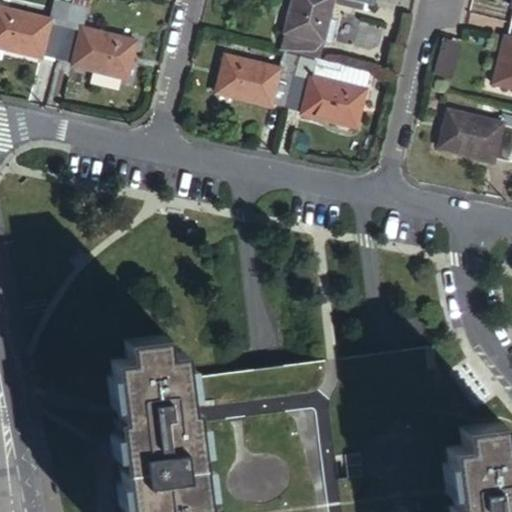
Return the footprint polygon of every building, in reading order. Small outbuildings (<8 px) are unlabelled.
[(41,51),(55,54),(68,1),(64,0),(63,0),(51,0),(48,17),(0,5),(0,45),(39,55),(41,51)] [(290,0),(283,28),(322,38),(331,0),(339,0),(363,6),(363,3),(371,5),(372,0),(290,0)] [(68,1),(55,54),(69,58),(69,61),(124,74),(133,37),(78,24),(83,5),(68,1)] [(511,22),(508,36),(504,36),(492,80),(511,84),(511,22)] [(283,28),(280,43),(319,52),(322,38),(283,28)] [(279,48),(317,57),(319,52),(280,43),(279,48)] [(272,103),(284,106),(291,74),(278,70),(278,68),(223,56),(214,94),(271,107),(272,103)] [(291,74),(284,106),(300,110),(300,113),(353,125),(361,88),(308,75),(308,77),(291,74)] [(503,121),(446,107),(437,145),(495,158),(497,154),(508,158),(511,142),(511,113),(505,112),(503,121)] [(125,351),(109,353),(131,511),(136,511),(135,511),(205,511),(203,501),(207,501),(193,402),(188,402),(180,343),(163,345),(161,329),(123,334),(125,351)] [(511,511),(511,440),(507,441),(505,423),(467,428),(469,447),(457,449),(464,508),(462,509),(462,511),(511,511)]
